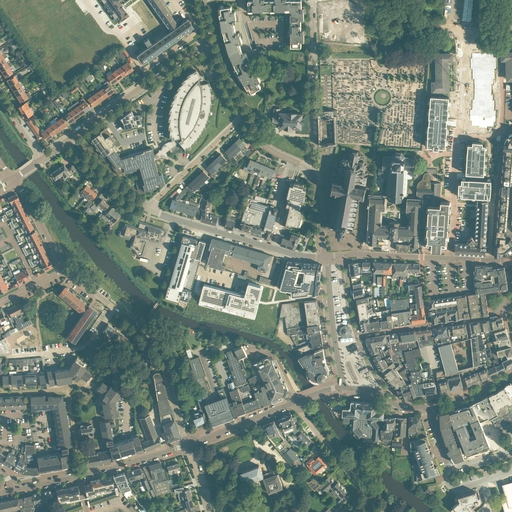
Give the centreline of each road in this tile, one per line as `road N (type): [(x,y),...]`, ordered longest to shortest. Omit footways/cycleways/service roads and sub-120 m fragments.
road 1 (residential): [(326,256),(286,253),(147,208)]
road 2 (residential): [(65,143),(208,45)]
road 3 (residential): [(312,0),(306,166)]
road 4 (residential): [(186,443),(163,362),(115,308)]
road 5 (unclassified): [(511,472),(453,487),(429,412)]
road 6 (residential): [(147,208),(245,116)]
road 7 (unclassified): [(342,386),(326,256)]
road 8 (residential): [(502,132),(492,260)]
road 9 (residential): [(8,358),(84,346),(115,308)]
road 10 (unclassified): [(326,256),(450,258)]
